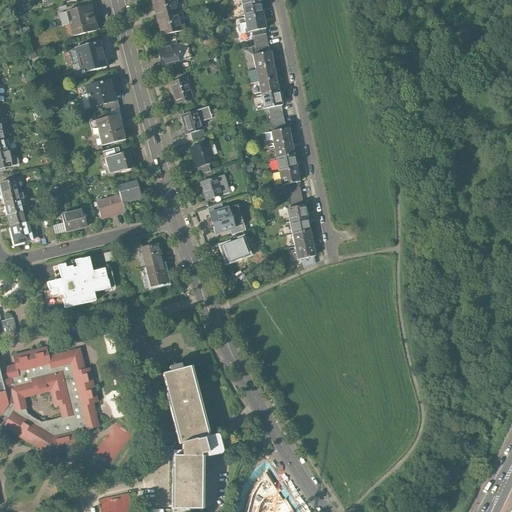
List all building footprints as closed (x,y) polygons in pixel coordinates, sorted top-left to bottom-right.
[(155,0),(160,16),(182,11),(179,0),(155,0)] [(266,0),(260,0),(247,3),(250,16),(269,12),(266,0)] [(72,9),(75,22),(97,16),(94,3),(72,9)] [(160,16),(165,35),(187,29),(182,11),(160,16)] [(269,12),(250,16),(253,29),(263,27),(272,25),(269,12)] [(75,22),(78,34),(101,29),(97,16),(75,22)] [(277,48),(272,25),(263,27),(268,50),(277,48)] [(106,41),(82,47),(87,69),(111,64),(106,41)] [(181,43),(160,49),(166,66),(186,59),(181,43)] [(279,62),(277,48),(268,50),(259,52),(262,66),(279,62)] [(282,76),(279,62),(262,66),(265,80),(282,76)] [(200,101),(191,74),(173,80),(181,107),(200,101)] [(122,101),(117,76),(91,83),(97,107),(122,101)] [(285,90),(282,76),(265,80),(268,94),(285,90)] [(288,104),(285,90),(268,94),(271,108),(277,107),(287,104),(288,104)] [(292,127),(287,104),(277,107),(281,129),(292,127)] [(201,110),(186,114),(191,133),(194,133),(207,129),(201,110)] [(125,112),(101,119),(108,144),(132,138),(125,112)] [(297,140),(294,126),(292,127),(281,129),(276,130),(279,144),(297,140)] [(207,129),(194,133),(196,139),(209,135),(207,129)] [(212,139),(192,145),(199,167),(202,166),(214,163),(219,161),(212,139)] [(300,153),(297,140),(279,144),(282,157),(300,153)] [(104,153),(106,158),(122,153),(120,147),(104,153)] [(122,153),(126,170),(139,167),(135,150),(122,153)] [(303,167),(300,153),(282,157),(285,171),(303,167)] [(216,170),(214,163),(202,166),(204,173),(216,170)] [(305,181),(303,167),(285,171),(287,184),(295,183),(305,181)] [(228,174),(203,182),(209,199),(234,192),(228,174)] [(126,192),(128,201),(147,197),(143,180),(124,184),(126,192)] [(0,184),(2,195),(18,192),(16,181),(0,184)] [(310,204),(305,181),(295,183),(300,206),(310,204)] [(2,195),(5,206),(21,203),(18,192),(2,195)] [(105,214),(105,217),(130,211),(128,201),(126,192),(116,195),(117,199),(102,203),(105,214)] [(5,206),(7,217),(23,213),(21,203),(5,206)] [(300,206),(292,208),(295,221),(314,217),(311,203),(310,204),(300,206)] [(231,208),(214,214),(220,230),(236,224),(231,208)] [(23,213),(7,217),(10,229),(26,225),(23,213)] [(78,213),(63,216),(67,234),(82,230),(81,226),(78,213)] [(314,217),(295,221),(298,234),(317,230),(314,217)] [(26,225),(10,229),(14,247),(30,243),(26,225)] [(317,230),(298,234),(300,247),(320,243),(317,230)] [(320,243),(300,247),(303,260),(322,256),(320,243)] [(251,244),(226,252),(230,264),(255,256),(251,244)] [(142,249),(147,268),(162,264),(157,245),(142,249)] [(114,260),(112,251),(103,254),(105,262),(114,260)] [(63,304),(64,309),(96,301),(94,293),(115,288),(110,268),(99,270),(99,269),(92,271),(89,258),(81,260),(81,259),(75,261),(76,268),(73,269),(72,267),(65,269),(65,265),(58,267),(61,280),(47,283),(49,291),(51,298),(63,295),(64,299),(62,300),(63,304)] [(162,264),(147,268),(152,287),(166,283),(162,264)] [(62,300),(64,299),(63,295),(51,298),(49,291),(44,292),(48,307),(63,304),(62,300)] [(13,319),(1,322),(2,324),(5,336),(16,333),(13,319)] [(93,404),(97,403),(89,370),(84,371),(79,350),(49,358),(47,349),(12,357),(15,366),(0,369),(0,417),(1,416),(8,420),(5,425),(6,429),(50,456),(76,449),(72,434),(83,431),(82,429),(86,428),(89,430),(98,428),(93,404)] [(202,457),(201,457),(200,455),(222,450),(218,437),(217,436),(208,438),(190,367),(163,374),(181,445),(182,444),(182,457),(173,457),(173,510),(202,510),(202,457)] [(116,460),(119,439),(102,436),(98,457),(116,460)] [(251,495),(246,511),(291,511),(266,472),(251,495)]
